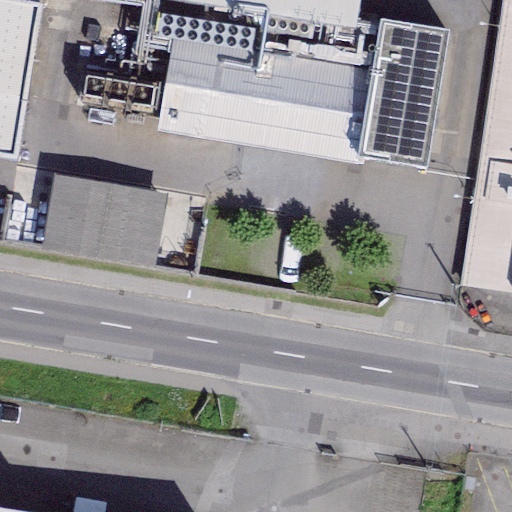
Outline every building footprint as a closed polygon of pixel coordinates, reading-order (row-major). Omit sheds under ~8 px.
[(342,0),(129,0),(129,5),(338,34),(342,0)] [(511,0),(510,0),(465,297),(511,303),(511,0)] [(30,21),(0,16),(0,171),(7,172),(30,21)] [(354,131),(146,98),(134,171),(342,205),(354,131)] [(158,265),(171,187),(61,168),(47,246),(158,265)]
